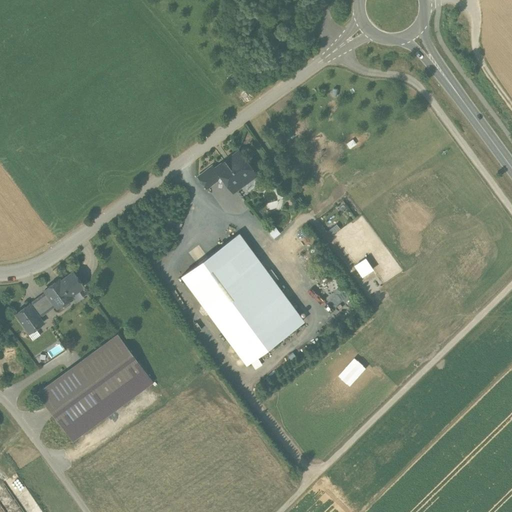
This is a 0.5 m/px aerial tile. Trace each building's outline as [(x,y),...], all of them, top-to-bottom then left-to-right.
[(212,167),(199,177),(207,189),(219,180),(221,182),(225,183),(227,182),(232,190),(236,190),(240,188),(240,184),(239,182),(246,178),(247,180),(256,174),(239,152),(214,170),(212,167)] [(267,204),(269,210),(278,207),(277,201),(267,204)] [(340,230),(337,225),(327,232),(331,237),(340,230)] [(246,363),(303,322),(238,234),(182,276),(246,363)] [(189,252),(195,260),(205,253),(200,245),(189,252)] [(355,266),(363,278),(374,270),(366,258),(355,266)] [(46,293),(55,305),(57,308),(60,306),(64,308),(69,304),(69,299),(72,297),(70,296),(83,287),(73,273),(60,282),(59,280),(44,290),(46,293)] [(29,305),(39,318),(55,305),(46,293),(29,305)] [(43,323),(39,318),(29,305),(29,304),(15,315),(29,333),(35,328),(35,329),(36,328),(43,323)] [(73,441),(152,383),(117,336),(38,394),(73,441)] [(36,361),(45,361),(45,352),(36,352),(36,361)] [(158,408),(173,397),(169,392),(155,404),(158,408)]
